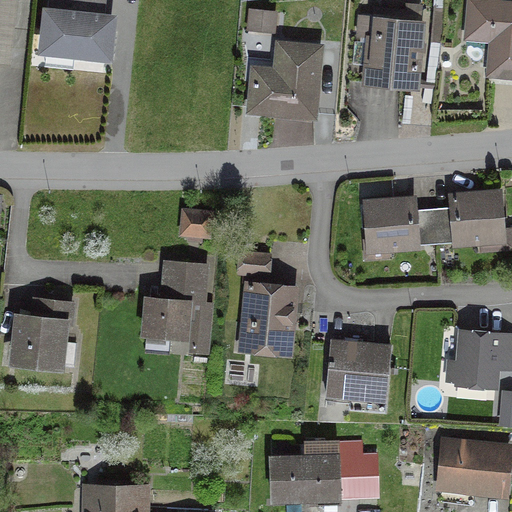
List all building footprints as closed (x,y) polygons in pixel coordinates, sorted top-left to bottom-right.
[(100,0),(43,0),(38,46),(108,54),(113,9),(100,8),(100,0)] [(511,77),(511,4),(468,0),(465,26),(491,29),(487,76),(511,77)] [(260,22),(264,22),(265,12),(249,11),(247,30),(259,32),(260,22)] [(413,86),(419,26),(370,22),(370,19),(358,17),(356,37),(369,38),(365,82),(413,86)] [(249,110),(311,116),(317,49),(278,45),(274,85),(252,83),(249,110)] [(496,194),(451,198),(451,208),(431,209),(434,243),(454,242),(454,243),(479,241),(480,250),(510,248),(508,229),(499,230),(496,194)] [(414,246),(414,245),(411,201),(365,204),(368,240),(362,241),(364,259),(387,257),(386,248),(414,246)] [(180,234),(207,237),(209,214),(182,211),(180,234)] [(237,273),(266,276),(268,256),(238,253),(237,273)] [(203,283),(204,267),(205,265),(164,262),(163,279),(170,280),(169,289),(162,289),(161,301),(146,300),(143,334),(183,337),(185,318),(190,318),(193,282),(203,283)] [(286,355),(293,289),(247,284),(240,350),(286,355)] [(70,304),(44,301),(42,321),(17,319),(12,362),(57,367),(62,324),(68,325),(70,304)] [(194,351),(206,352),(210,306),(198,305),(197,325),(192,327),(191,334),(194,336),(193,344),(194,346),(194,351)] [(455,383),(493,387),(498,336),(459,333),(457,362),(447,361),(445,381),(455,382),(455,383)] [(385,393),(389,347),(329,342),(324,395),(349,397),(350,390),(385,393)] [(464,490),(503,494),(507,449),(443,442),(439,479),(464,482),(464,490)] [(270,500),(359,497),(357,443),(304,445),(304,458),(269,459),(270,500)] [(130,511),(130,487),(95,486),(94,508),(84,508),(83,511),(130,511)]
